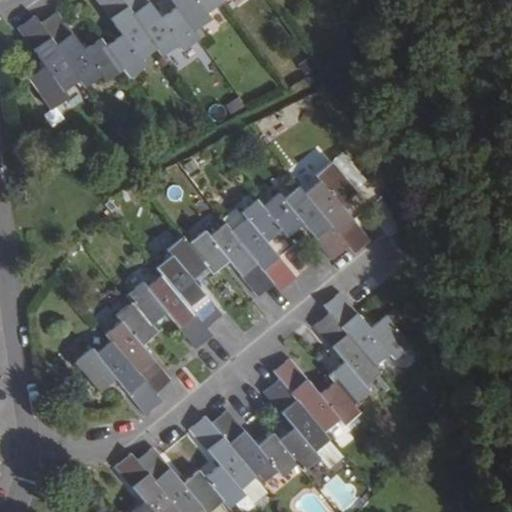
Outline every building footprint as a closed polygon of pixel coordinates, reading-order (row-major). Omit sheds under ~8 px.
[(158,50),(122,0),(96,0),(105,12),(121,35),(104,47),(123,72),(128,79),(144,68),(140,63),(158,50)] [(160,20),(145,0),(122,0),(158,50),(163,58),(179,47),(183,51),(199,40),(194,33),(177,8),(160,20)] [(220,0),(170,0),(177,8),(194,33),(211,22),(207,15),(224,3),(220,0)] [(123,72),(104,47),(99,40),(83,51),(72,36),(56,14),(40,26),(79,81),(85,89),(103,77),(107,83),(123,72)] [(79,81),(40,26),(34,18),(18,30),(28,45),(45,68),(28,79),(50,110),(66,98),(63,93),(79,81)] [(370,240),(354,220),(342,205),(357,193),(332,161),(317,174),(321,180),(305,193),(349,246),(355,252),(370,240)] [(305,193),(299,186),(284,199),(280,194),(264,207),(283,229),(289,236),(304,224),(316,238),(333,259),(349,246),(305,193)] [(264,207),(257,198),(242,210),(246,216),(230,229),(275,282),(280,290),(295,277),(285,263),(268,242),(283,229),(264,207)] [(230,229),(225,223),(210,235),(206,230),(190,243),(209,266),(215,273),(230,260),(242,274),(259,295),(275,282),(230,229)] [(190,243),(184,236),(168,249),(172,255),(157,267),(163,275),(207,327),(222,315),(211,300),(193,279),(209,266),(190,243)] [(143,282),(127,295),(132,301),(152,324),(167,312),(179,326),(196,347),(212,334),(207,327),(163,275),(148,287),(143,282)] [(369,328),(356,312),(339,291),(323,305),(329,313),(374,366),(389,353),(393,357),(408,345),(385,316),(369,328)] [(121,319),(105,333),(111,340),(156,393),(171,380),(148,352),(142,344),(158,332),(152,324),(132,301),(117,314),(121,319)] [(364,384),(379,372),(374,366),(329,313),(313,325),(330,346),(343,361),(327,373),(334,381),(352,403),(368,391),(364,384)] [(116,377),(130,393),(146,413),(162,401),(156,393),(111,340),(96,353),(92,347),(76,361),(101,389),(116,377)] [(343,424),(359,411),(352,403),(334,381),(318,394),(299,371),(288,358),(272,371),(279,378),(323,431),(339,419),(343,424)] [(296,462),(302,469),(318,457),(313,451),(329,438),(323,431),(279,378),(263,391),(275,405),(293,427),(277,440),(296,462)] [(254,475),(260,483),(276,470),(280,475),(296,462),(277,440),(271,433),(256,445),(243,431),(226,410),(210,423),(254,475)] [(221,499),(227,507),(243,494),(238,488),(254,475),(210,423),(204,416),(189,429),(199,442),(218,464),(202,477),(221,499)] [(329,438),(313,451),(318,457),(326,468),(342,454),(329,438)] [(179,511),(194,511),(201,507),(205,511),(221,499),(202,477),(197,471),(182,483),(168,468),(152,448),(136,460),(179,511)] [(114,466),(132,487),(143,501),(130,511),(179,511),(136,460),(130,453),(114,466)] [(251,504),(266,491),(260,483),(254,475),(238,488),(243,494),(251,504)]
